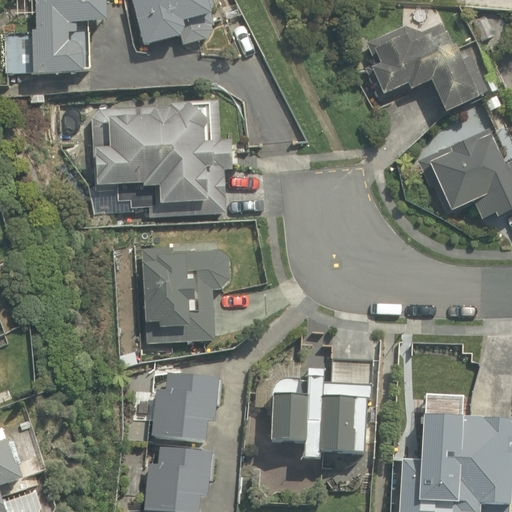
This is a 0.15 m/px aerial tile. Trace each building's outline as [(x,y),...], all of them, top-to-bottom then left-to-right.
[(36,0),(35,44),(11,43),(10,75),(86,77),(87,29),(113,30),(114,0),(36,0)] [(205,0),(137,0),(138,0),(128,2),(140,60),(215,44),(205,0)] [(414,27),(370,46),(378,65),(368,69),(382,102),(414,89),(417,97),(435,89),(447,117),(495,97),(478,59),(462,66),(444,24),(418,35),(414,27)] [(207,110),(143,109),(143,126),(96,126),(96,189),(163,189),(163,212),(213,212),(213,176),(238,176),(238,143),(207,143),(207,110)] [(462,157),(430,172),(453,222),(478,211),(486,230),(511,218),(511,167),(506,171),(491,137),(460,151),(462,157)] [(229,253),(142,254),(143,353),(216,352),(215,296),(230,296),(229,253)] [(304,402),(276,399),(271,449),(302,452),(301,462),(325,464),(325,455),(364,459),(370,391),(325,387),(327,373),(307,371),(304,402)] [(170,396),(158,395),(153,442),(203,447),(206,412),(220,413),(223,384),(172,378),(170,396)] [(511,511),(511,426),(426,421),(424,462),(405,460),(401,511),(480,511),(481,510),(511,511)] [(12,433),(0,436),(0,511),(13,511),(7,492),(28,485),(12,433)] [(163,470),(151,469),(147,511),(203,511),(208,459),(165,455),(163,470)]
